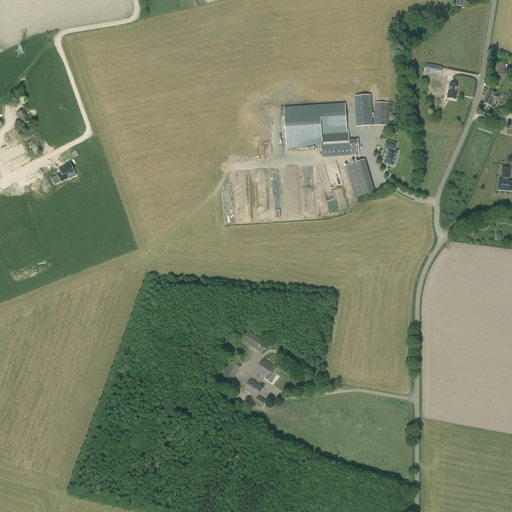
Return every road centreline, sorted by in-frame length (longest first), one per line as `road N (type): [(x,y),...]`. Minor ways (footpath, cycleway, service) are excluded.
road 1 (unclassified): [(415,511),(418,290),(444,238)]
road 2 (unclassified): [(444,238),(436,226),(438,193),(475,107),(494,0)]
